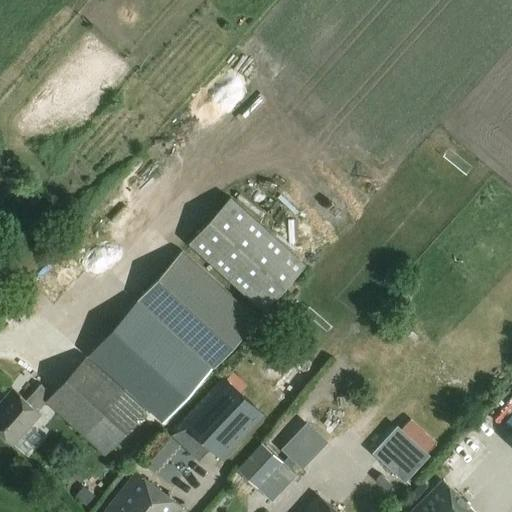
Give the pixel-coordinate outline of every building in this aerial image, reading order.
[(233,198),(191,245),(266,313),(309,266),(233,198)] [(10,273),(24,285),(51,254),(37,242),(10,273)] [(214,368),(255,323),(180,256),(140,300),(214,368)] [(210,370),(136,303),(89,356),(163,423),(210,370)] [(144,412),(85,358),(51,395),(40,385),(25,402),(12,390),(5,398),(6,400),(0,406),(0,434),(12,446),(40,416),(37,413),(46,403),(105,456),(144,412)] [(462,394),(471,383),(442,359),(433,371),(462,394)] [(225,461),(263,417),(223,382),(185,426),(225,461)] [(446,422),(465,402),(447,385),(428,405),(446,422)] [(282,447),(304,467),(330,439),(308,419),(282,447)] [(397,426),(382,443),(414,472),(429,456),(397,426)] [(261,444),(236,470),(258,490),(283,464),(261,444)] [(177,511),(182,507),(135,473),(107,511),(177,511)] [(472,511),(442,482),(412,511),(472,511)] [(94,496),(84,487),(75,497),(85,506),(94,496)] [(332,511),(316,496),(300,511),(332,511)]
